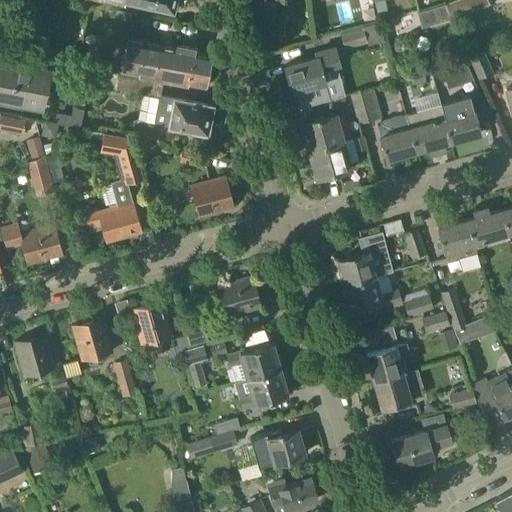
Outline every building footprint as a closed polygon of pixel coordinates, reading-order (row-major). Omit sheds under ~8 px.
[(130,0),(172,10),(174,0),(130,0)] [(452,0),(444,3),(451,18),(488,3),(486,0),(452,0)] [(364,28),(341,34),(345,48),(368,41),(364,28)] [(163,82),(164,78),(204,86),(210,54),(197,52),(197,48),(177,44),(176,48),(128,39),(122,70),(121,74),(163,82)] [(330,100),(325,82),(321,69),(340,64),(334,44),(312,50),(314,57),(284,65),(291,91),(295,90),(300,109),(330,100)] [(479,78),(486,75),(493,72),(486,55),(483,49),(469,54),(471,60),(479,78)] [(445,78),(448,87),(473,78),(464,60),(442,68),(445,78)] [(49,72),(1,63),(0,68),(0,99),(42,108),(49,72)] [(424,70),(410,73),(413,84),(426,81),(424,70)] [(160,95),(163,82),(121,74),(121,75),(119,75),(116,88),(143,93),(138,119),(155,122),(206,132),(209,119),(212,119),(215,106),(160,95)] [(355,110),(377,103),(371,88),(350,95),(355,110)] [(471,100),(469,95),(440,102),(441,104),(451,141),(480,133),(474,110),(471,100)] [(360,124),(381,117),(377,103),(355,110),(360,124)] [(79,126),(85,107),(75,104),(72,115),(59,111),(56,119),(79,126)] [(451,141),(441,104),(406,114),(416,151),(429,147),(431,153),(445,149),(443,143),(451,141)] [(304,136),(308,150),(343,140),(335,113),(301,122),(304,136)] [(416,151),(406,114),(381,121),(381,125),(377,126),(380,136),(386,159),(416,151)] [(25,121),(20,120),(0,115),(0,128),(23,133),(25,121)] [(58,124),(54,123),(43,121),(41,134),(55,137),(58,124)] [(128,182),(143,178),(133,138),(103,132),(100,151),(113,153),(120,179),(110,182),(116,206),(86,215),(90,231),(103,227),(106,241),(141,231),(133,201),(128,182)] [(363,135),(353,137),(357,151),(367,148),(363,135)] [(44,156),(40,143),(38,136),(26,139),(32,159),(44,156)] [(343,140),(308,150),(316,178),(351,168),(343,140)] [(182,150),(180,162),(193,164),(196,152),(182,150)] [(27,161),(37,195),(54,190),(44,156),(32,159),(27,161)] [(190,186),(199,215),(233,206),(225,176),(190,186)] [(511,206),(502,209),(509,232),(511,231),(511,206)] [(509,232),(502,209),(489,213),(487,207),(473,211),(475,217),(467,219),(474,242),(509,232)] [(384,220),(385,232),(402,230),(401,218),(384,220)] [(480,265),(474,242),(467,219),(438,227),(444,250),(447,260),(459,257),(462,270),(480,265)] [(7,247),(22,242),(27,263),(62,253),(54,223),(20,233),(17,223),(1,228),(7,247)] [(405,233),(413,257),(426,253),(418,229),(405,233)] [(370,258),(382,254),(379,242),(361,248),(362,253),(339,259),(346,284),(375,276),(370,258)] [(261,305),(253,275),(218,285),(226,315),(261,305)] [(375,276),(346,284),(350,297),(347,298),(350,310),(376,303),(378,307),(402,300),(399,289),(380,294),(375,276)] [(454,328),(466,323),(454,288),(441,293),(447,310),(452,322),(454,328)] [(429,294),(405,301),(409,315),(433,308),(429,294)] [(131,308),(141,343),(171,334),(162,300),(131,308)] [(427,329),(428,329),(452,322),(447,310),(424,318),(427,329)] [(72,324),(82,359),(112,351),(102,316),(72,324)] [(466,323),(454,328),(456,336),(469,332),(469,333),(487,327),(484,318),(466,324),(466,323)] [(202,343),(203,344),(209,342),(205,329),(186,335),(189,347),(202,343)] [(24,375),(54,367),(44,332),(15,341),(24,375)] [(236,381),(280,369),(279,365),(282,364),(279,354),(276,355),(272,342),(227,355),(230,367),(232,366),(236,381)] [(374,381),(406,372),(402,357),(410,355),(407,342),(395,346),(395,345),(366,353),(374,381)] [(207,358),(203,344),(202,343),(189,347),(190,349),(184,350),(188,364),(187,364),(196,393),(208,389),(199,360),(207,358)] [(123,395),(135,392),(126,359),(114,363),(123,395)] [(511,367),(486,381),(493,395),(503,416),(511,412),(511,367)] [(236,381),(240,396),(238,396),(242,408),(287,395),(284,382),(287,381),(284,371),(281,372),(280,369),(236,381)] [(411,388),(406,372),(374,381),(381,408),(410,400),(407,389),(411,388)] [(56,388),(65,386),(66,386),(63,374),(51,377),(54,389),(56,388)] [(493,395),(486,381),(484,376),(472,382),(479,402),(493,395)] [(476,401),(472,388),(451,393),(454,407),(476,401)] [(0,412),(11,410),(8,398),(0,399),(0,412)] [(217,435),(232,430),(232,429),(239,427),(236,417),(214,424),(217,433),(217,435)] [(23,426),(26,447),(40,444),(37,424),(23,426)] [(451,441),(446,424),(391,440),(398,465),(433,455),(430,447),(451,441)] [(274,463),(304,454),(303,451),(306,450),(303,439),(300,440),(296,429),(282,433),(280,429),(250,438),(258,465),(273,461),(274,463)] [(186,442),(190,457),(236,443),(232,430),(217,435),(217,433),(186,442)] [(94,436),(83,440),(88,455),(100,450),(94,436)] [(44,443),(25,451),(34,474),(53,465),(44,443)] [(0,455),(0,482),(23,471),(13,450),(0,455)] [(193,511),(186,480),(182,466),(171,469),(171,483),(177,511),(193,511)] [(304,511),(302,503),(317,499),(311,478),(285,485),(284,481),(268,486),(274,504),(283,501),(286,511),(304,511)] [(511,511),(511,489),(495,499),(501,511),(511,511)] [(242,511),(263,511),(258,500),(241,509),(242,510),(241,510),(242,511)]
